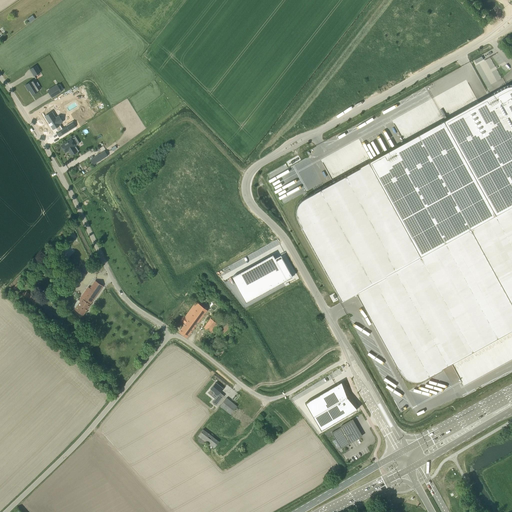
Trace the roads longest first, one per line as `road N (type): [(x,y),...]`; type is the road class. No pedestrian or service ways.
road 1 (track): [(247,175),(188,119),(121,164),(112,179),(157,265),(132,306)]
road 2 (unclassified): [(170,333),(115,289),(0,78)]
road 3 (unclassified): [(5,511),(99,420),(170,333)]
road 4 (unclassified): [(342,341),(287,240),(246,195),(247,175),(280,152)]
road 5 (unclassified): [(309,134),(496,33)]
road 6 (unclassified): [(348,358),(283,396),(265,398),(170,333)]
